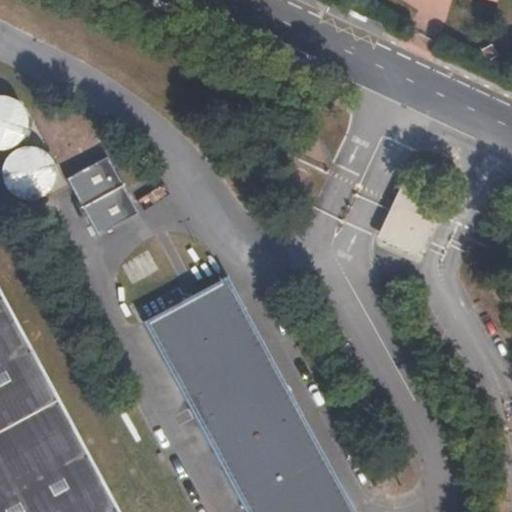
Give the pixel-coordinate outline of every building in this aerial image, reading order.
[(13,151),(23,146),(30,138),(34,128),(34,118),(29,108),(21,100),(11,96),(0,97),(0,96),(0,150),(2,151),(13,151)] [(58,194),(62,184),(62,173),(58,163),(50,156),(40,152),(29,152),(19,157),(11,164),(8,174),(8,185),(12,195),(20,203),(30,207),(41,206),(51,202),(58,194)] [(143,217),(113,163),(73,185),(103,239),(143,217)] [(382,244),(423,262),(447,208),(406,190),(382,244)] [(349,511),(229,285),(148,326),(247,511),(349,511)] [(0,511),(121,511),(0,289),(0,511)]
